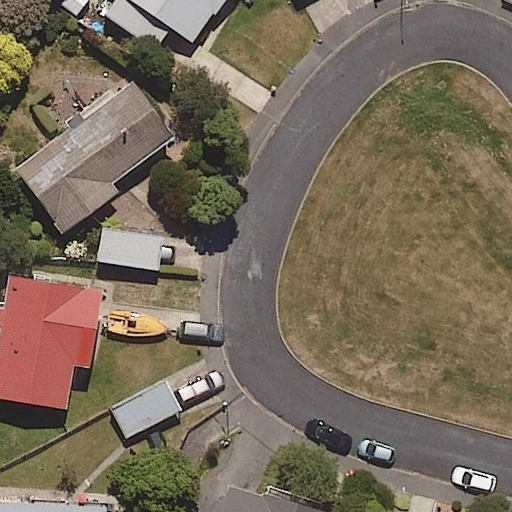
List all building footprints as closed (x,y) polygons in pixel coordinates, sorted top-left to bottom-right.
[(57,0),(55,3),(73,17),(85,0),(57,0)] [(109,0),(99,14),(150,49),(167,25),(186,38),(205,10),(210,14),(220,0),(109,0)] [(60,128),(7,169),(55,232),(108,192),(100,183),(166,133),(124,79),(75,116),(70,110),(55,121),(60,128)] [(156,235),(94,226),(89,260),(151,268),(156,235)] [(92,290),(0,277),(0,399),(63,407),(68,366),(82,368),(92,290)] [(164,377),(104,406),(120,439),(180,409),(164,377)] [(310,511),(215,486),(207,511),(310,511)] [(0,511),(97,511),(98,506),(0,503),(0,511)]
